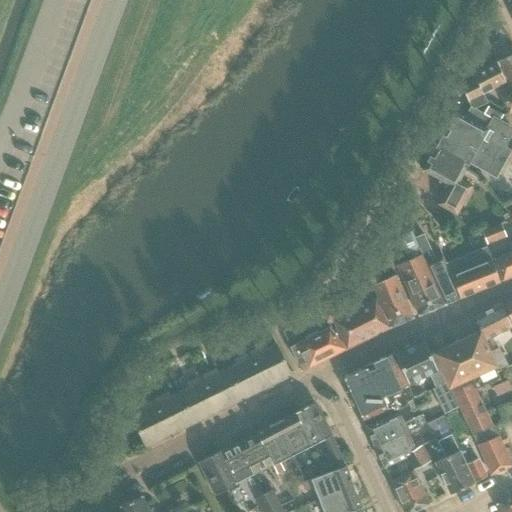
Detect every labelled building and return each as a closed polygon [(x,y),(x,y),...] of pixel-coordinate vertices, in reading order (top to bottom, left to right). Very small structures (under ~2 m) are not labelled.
[(511,55),(497,63),(511,88),(511,87),(511,55)] [(488,102),(483,93),(506,82),(497,63),(473,74),(476,80),(462,87),(471,107),(472,110),(475,108),(488,102)] [(511,91),(502,96),(509,114),(511,112),(511,91)] [(471,107),(465,117),(456,111),(445,131),(493,159),(500,146),(503,148),(511,131),(511,127),(499,120),(502,114),(486,106),(482,113),(475,108),(472,110),(471,107)] [(503,148),(500,146),(493,159),(445,131),(434,151),(466,169),(472,157),(477,160),(475,164),(496,176),(509,151),(503,148)] [(434,151),(423,170),(449,185),(438,205),(456,215),(472,187),(460,180),(466,169),(434,151)] [(481,230),(486,244),(505,237),(500,223),(481,230)] [(411,260),(397,266),(419,316),(445,304),(411,233),(401,238),(411,260)] [(424,234),(415,238),(422,255),(446,304),(460,298),(443,258),(436,261),(431,251),(424,234)] [(511,247),(511,251),(495,259),(504,281),(511,276),(511,241),(510,242),(511,247)] [(487,247),(466,256),(446,264),(460,298),(500,282),(487,247)] [(395,276),(372,285),(391,328),(413,318),(395,276)] [(338,318),(327,296),(319,306),(328,324),(333,321),(338,318)] [(376,300),(354,310),(369,339),(390,328),(376,300)] [(474,318),(484,340),(511,326),(511,325),(503,304),(474,318)] [(369,339),(354,310),(338,318),(333,321),(347,349),(369,339)] [(306,362),(306,364),(313,366),(346,350),(329,327),(321,331),(314,318),(305,323),(311,333),(304,337),(306,339),(296,344),(290,348),(299,366),(306,362)] [(434,354),(441,368),(446,379),(447,382),(473,435),(492,426),(469,377),(485,370),(492,387),(502,383),(494,367),(494,366),(486,348),(480,333),(434,354)] [(441,368),(437,370),(424,341),(395,355),(409,384),(430,374),(436,387),(447,382),(446,379),(441,368)] [(494,366),(494,367),(504,363),(496,343),(486,348),(494,366)] [(262,351),(260,348),(249,353),(267,388),(291,376),(276,345),(262,351)] [(267,388),(249,353),(239,358),(241,362),(227,368),(243,400),(267,388)] [(394,355),(367,368),(344,378),(363,420),(388,408),(388,407),(395,404),(390,394),(408,386),(394,355)] [(227,368),(214,375),(212,371),(201,376),(219,411),(243,400),(227,368)] [(219,411),(201,376),(191,381),(193,385),(179,392),(195,423),(219,411)] [(195,423),(179,392),(166,399),(164,395),(154,400),(171,435),(195,423)] [(154,400),(143,405),(145,409),(131,416),(147,447),(171,435),(154,400)] [(312,446),(324,440),(331,436),(332,435),(315,402),(295,412),(312,446)] [(312,446),(295,412),(276,422),(293,455),(312,446)] [(375,447),(408,433),(407,430),(425,422),(421,413),(403,421),(400,415),(390,420),(388,417),(366,427),(375,447)] [(437,438),(450,432),(442,416),(426,423),(433,439),(437,438)] [(256,432),(257,434),(273,464),(277,473),(284,470),(280,462),(293,455),(276,422),(256,432)] [(491,475),(511,466),(511,465),(494,426),(474,435),(491,475)] [(459,451),(450,432),(437,438),(446,457),(435,462),(451,494),(474,483),(474,482),(465,462),(459,451)] [(408,433),(375,447),(384,467),(405,458),(406,457),(405,454),(416,450),(415,448),(408,433)] [(254,474),(273,464),(257,434),(238,443),(254,474)] [(331,436),(324,440),(331,455),(337,469),(345,466),(339,452),(331,436)] [(219,453),(235,484),(254,474),(238,443),(219,453)] [(416,450),(405,454),(406,457),(405,458),(411,470),(429,460),(421,445),(415,448),(416,450)] [(317,455),(323,468),(333,463),(326,450),(317,455)] [(236,485),(235,484),(219,453),(219,452),(199,462),(215,495),(236,485)] [(486,476),(477,457),(465,462),(474,482),(486,476)] [(346,466),(345,466),(337,469),(302,483),(304,490),(313,486),(319,500),(354,486),(346,466)] [(414,470),(390,481),(404,511),(413,511),(430,504),(414,470)] [(323,511),(349,511),(361,507),(363,507),(354,486),(319,500),(323,511)] [(272,490),(264,494),(270,505),(278,501),(272,490)] [(264,494),(256,498),(262,509),(270,505),(264,494)] [(149,511),(141,496),(120,506),(122,511),(149,511)] [(511,511),(511,496),(496,505),(499,511),(511,511)]
